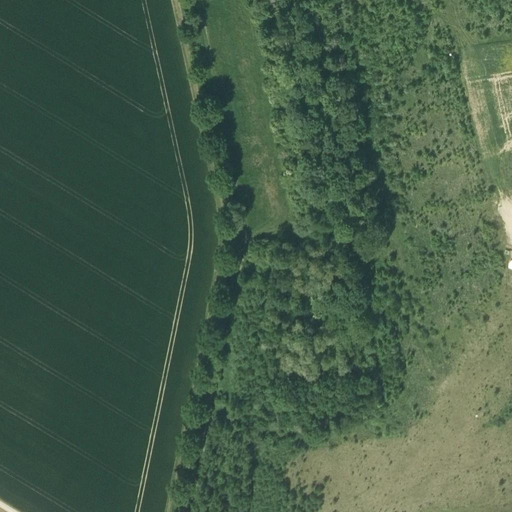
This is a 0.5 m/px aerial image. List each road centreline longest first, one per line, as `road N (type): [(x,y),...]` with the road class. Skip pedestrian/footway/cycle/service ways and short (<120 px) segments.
road 1 (track): [(189,511),(245,226),(196,0)]
road 2 (track): [(177,0),(224,220),(170,511)]
